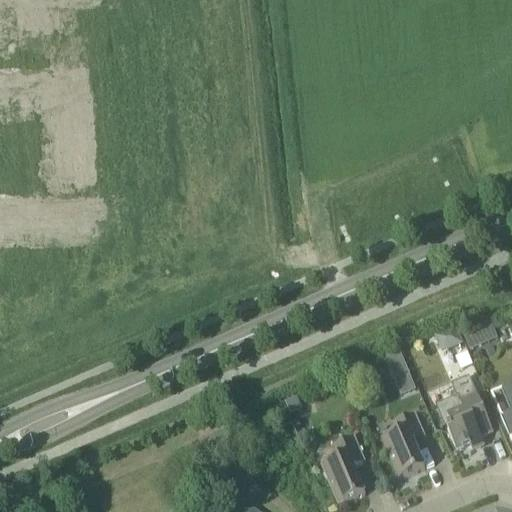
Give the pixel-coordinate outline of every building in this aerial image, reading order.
[(0,159),(12,154),(3,134),(21,126),(7,95),(0,97),(0,159)] [(456,329),(435,338),(443,356),(464,347),(456,329)] [(483,348),(478,336),(466,340),(471,352),(483,348)] [(400,354),(386,360),(391,374),(406,368),(400,354)] [(437,408),(457,454),(471,448),(472,452),(484,447),(481,440),(493,434),(477,397),(476,397),(470,380),(452,387),(456,399),(437,408)] [(400,483),(426,472),(414,445),(426,440),(416,417),(394,426),(398,436),(383,443),(400,483)] [(340,509),(366,498),(354,471),(366,465),(355,440),(333,449),(339,461),(323,468),(340,509)]
